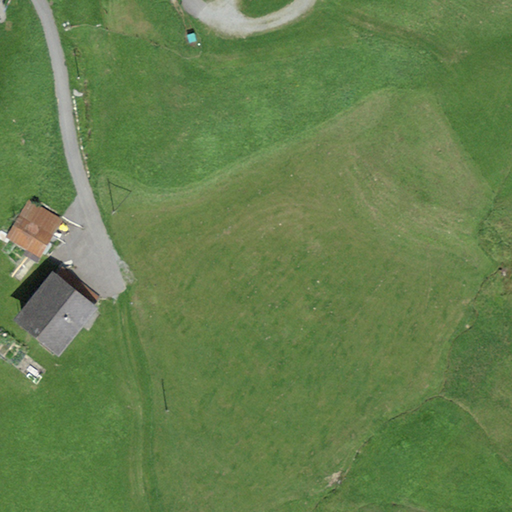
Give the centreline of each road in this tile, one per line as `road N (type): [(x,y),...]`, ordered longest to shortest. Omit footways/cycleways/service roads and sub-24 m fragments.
road 1 (unclassified): [(37,0),(112,293)]
road 2 (track): [(112,293),(142,417),(139,457),(150,511)]
road 3 (track): [(303,0),(272,29),(235,27),(188,0)]
